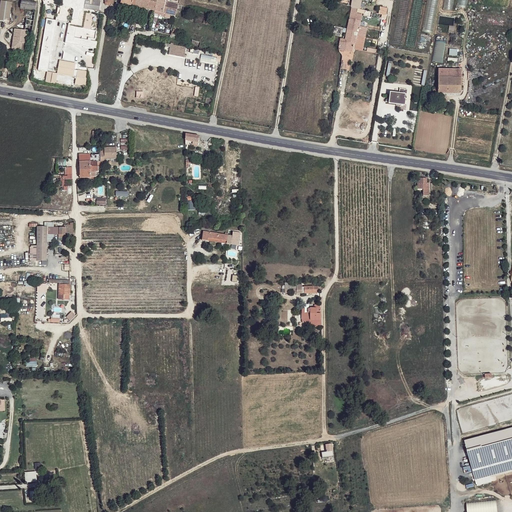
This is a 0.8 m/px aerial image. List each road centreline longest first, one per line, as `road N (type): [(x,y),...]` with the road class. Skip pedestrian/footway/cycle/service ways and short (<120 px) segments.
road 1 (secondary): [(511,178),(0,91)]
road 2 (track): [(189,249),(192,316),(80,312),(75,105)]
road 3 (track): [(127,509),(227,454),(326,437)]
road 4 (unknown): [(337,153),(336,132),(372,128),(389,10)]
road 5 (track): [(192,316),(201,467)]
road 6 (track): [(394,311),(390,161)]
road 7 (track): [(301,0),(275,142)]
road 8 (track): [(235,0),(212,131)]
